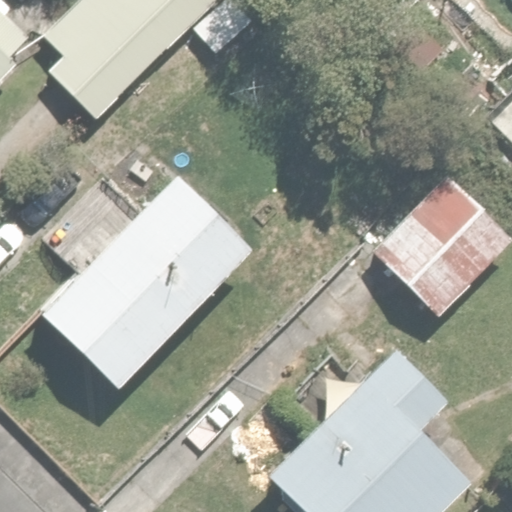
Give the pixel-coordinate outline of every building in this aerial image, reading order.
[(0,0),(0,47),(41,0),(0,0)] [(93,104),(182,0),(66,0),(39,31),(51,41),(38,56),(93,104)] [(352,0),(365,10),(372,0),(352,0)] [(511,70),(511,69),(423,0),(401,0),(377,32),(478,112),(511,70)] [(239,236),(154,159),(24,302),(108,379),(239,236)] [(359,238),(427,303),(502,225),(434,160),(359,238)] [(435,385),(374,328),(253,457),(301,501),(290,511),(407,511),(457,460),(408,414),(435,385)]
